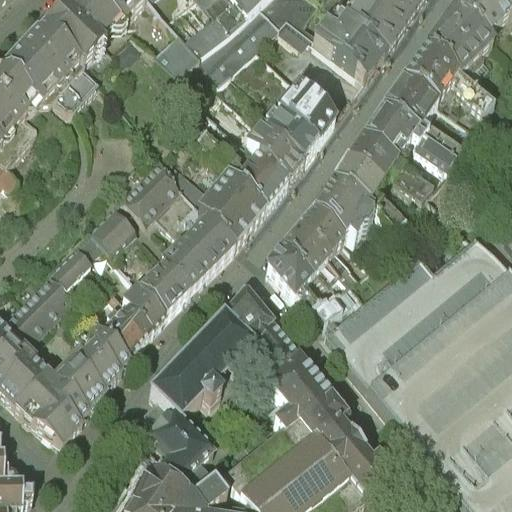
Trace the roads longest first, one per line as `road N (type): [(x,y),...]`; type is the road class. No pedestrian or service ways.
road 1 (residential): [(243,278),(427,511)]
road 2 (residential): [(69,497),(135,399),(243,278)]
